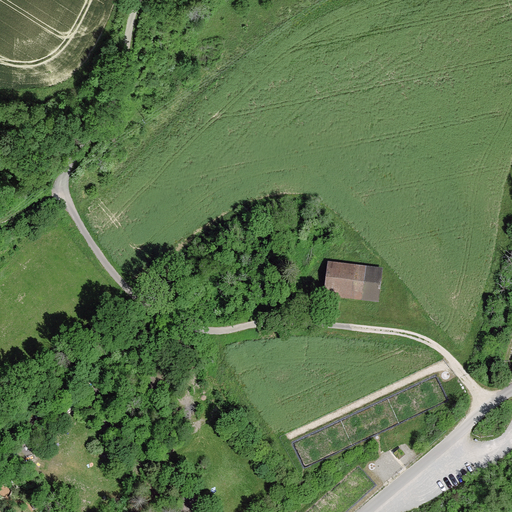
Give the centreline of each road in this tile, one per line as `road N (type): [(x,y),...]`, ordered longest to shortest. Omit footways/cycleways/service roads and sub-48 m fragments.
road 1 (track): [(412,334),(282,321),(199,329),(151,309),(123,284),(74,213),(63,181),(117,94),(138,0)]
road 2 (tertiary): [(365,511),(511,389)]
